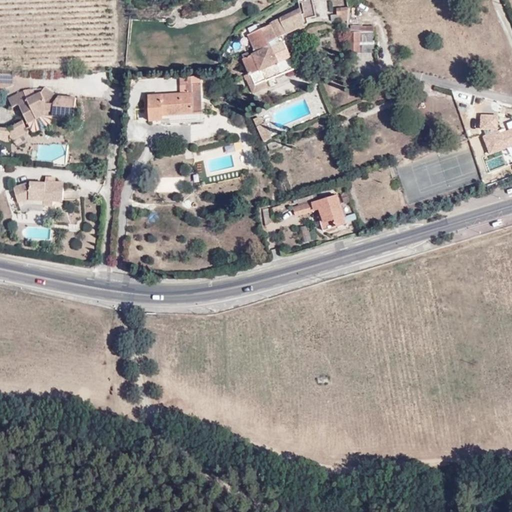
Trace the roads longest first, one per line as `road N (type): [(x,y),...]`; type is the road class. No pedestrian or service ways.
road 1 (secondary): [(0,267),(126,293),(185,294),(511,205)]
road 2 (unknown): [(230,125),(186,138),(141,173),(124,238),(123,331),(135,387),(158,430),(216,485),(281,511)]
road 3 (unknown): [(102,288),(120,106),(106,90),(29,80)]
